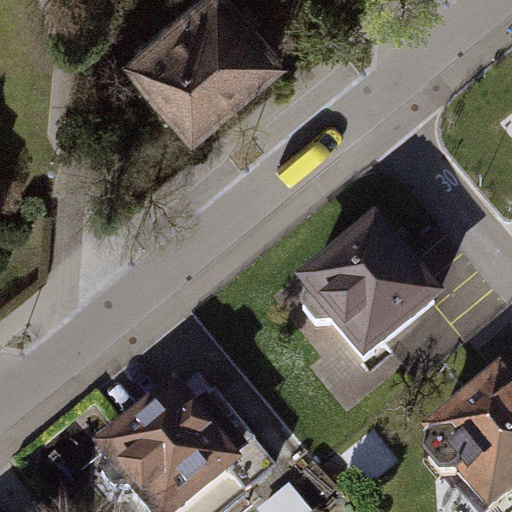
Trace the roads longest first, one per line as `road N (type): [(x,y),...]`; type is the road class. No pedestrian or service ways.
road 1 (residential): [(359,103),(0,388)]
road 2 (residential): [(511,280),(359,103)]
road 3 (residential): [(481,0),(359,103)]
